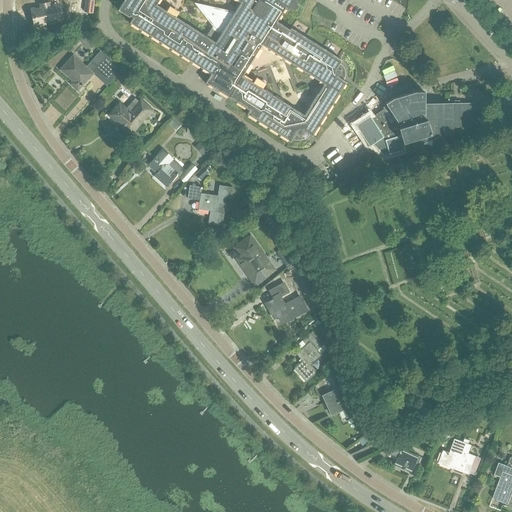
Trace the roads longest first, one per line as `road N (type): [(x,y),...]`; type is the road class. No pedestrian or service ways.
road 1 (residential): [(423,511),(345,463),(288,414),(70,165),(26,97),(7,0)]
road 2 (secondary): [(390,511),(324,467),(228,375),(0,106)]
